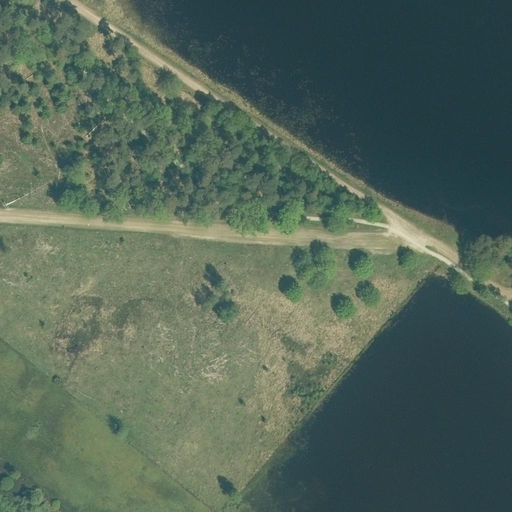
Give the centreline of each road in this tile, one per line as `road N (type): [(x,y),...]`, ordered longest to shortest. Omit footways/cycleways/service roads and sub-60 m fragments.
road 1 (track): [(410,231),(65,0)]
road 2 (track): [(0,217),(339,241),(390,240),(410,231)]
road 3 (track): [(511,298),(410,231)]
